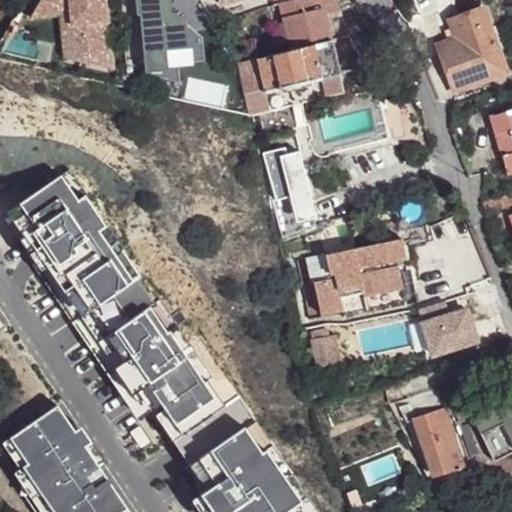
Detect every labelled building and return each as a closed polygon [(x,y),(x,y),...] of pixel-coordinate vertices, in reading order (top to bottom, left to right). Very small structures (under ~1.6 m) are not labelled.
[(44,0),(38,20),(68,18),(70,40),(88,38),(91,66),(117,67),(109,0),(44,0)] [(174,0),(139,0),(141,18),(144,17),(150,75),(173,73),(172,61),(203,58),(200,33),(176,13),(174,0)] [(332,0),(284,0),(275,3),(296,49),(329,40),(322,15),(335,6),(332,0)] [(438,12),(446,9),(454,6),(451,0),(416,0),(423,16),(438,12)] [(449,20),(450,22),(459,18),(454,6),(446,9),(449,20)] [(459,18),(450,22),(455,38),(436,47),(454,92),(506,72),(482,9),(459,18)] [(88,38),(70,40),(72,62),(91,66),(88,38)] [(257,61),(242,64),(252,113),(271,108),(267,95),(320,80),(325,100),(344,94),(329,40),(296,49),(257,61)] [(511,110),(490,117),(507,175),(511,173),(511,110)] [(420,152),(418,113),(400,114),(401,133),(403,148),(420,152)] [(287,144),(265,150),(277,198),(287,234),(318,222),(313,202),(315,201),(301,148),(289,151),(287,144)] [(70,174),(12,212),(49,267),(41,272),(109,373),(115,370),(146,416),(153,412),(220,511),(317,511),(187,320),(173,330),(156,304),(158,302),(70,174)] [(511,194),(499,198),(503,210),(511,206),(511,194)] [(482,203),(486,216),(503,210),(499,198),(482,203)] [(400,241),(307,259),(318,317),(340,312),(342,320),(404,307),(403,303),(402,303),(400,300),(402,297),(405,297),(406,297),(406,293),(403,291),(401,292),(398,274),(405,273),(404,268),(415,265),(412,246),(401,247),(400,241)] [(474,244),(443,257),(458,294),(489,281),(474,244)] [(443,302),(415,311),(429,357),(474,343),(464,311),(448,316),(443,302)] [(329,333),(311,337),(319,372),(344,366),(338,339),(331,339),(329,333)] [(511,397),(471,417),(493,464),(511,455),(511,397)] [(130,511),(59,404),(0,443),(0,463),(32,511),(130,511)] [(436,478),(462,470),(442,412),(412,422),(424,456),(428,456),(436,478)] [(465,483),(444,490),(446,501),(468,494),(465,483)]
